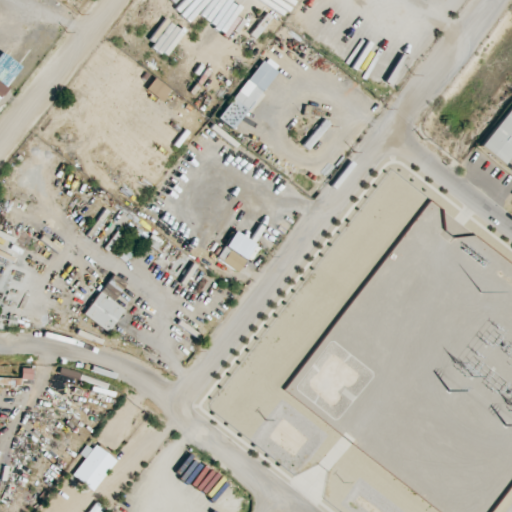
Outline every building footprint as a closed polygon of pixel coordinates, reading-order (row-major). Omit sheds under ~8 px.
[(0,96),(8,85),(6,84),(19,66),(0,53),(0,52),(0,96)] [(232,129),(277,72),(262,60),(217,117),(232,129)] [(145,91),(162,101),(169,88),(152,78),(145,91)] [(505,165),(511,155),(511,100),(478,147),(505,165)] [(125,263),(147,236),(135,227),(130,234),(120,226),(104,247),(125,263)] [(216,258),(237,271),(255,244),(234,231),(216,258)] [(112,301),(125,283),(113,274),(82,313),(106,332),(123,310),(112,301)] [(94,491),(114,459),(87,442),(79,454),(83,457),(71,476),(94,491)] [(107,511),(108,511),(92,500),(82,511),(107,511)]
